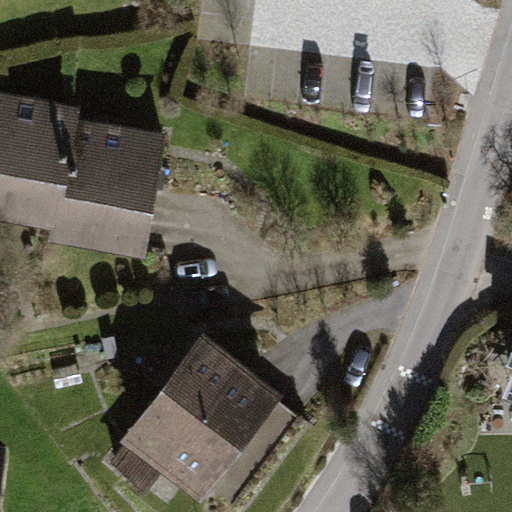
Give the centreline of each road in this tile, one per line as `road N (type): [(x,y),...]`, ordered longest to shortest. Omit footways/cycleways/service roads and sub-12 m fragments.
road 1 (residential): [(206,217),(285,242),(470,230)]
road 2 (residential): [(449,292),(338,511)]
road 3 (residential): [(301,349),(368,305),(449,292)]
road 4 (residential): [(511,98),(470,230)]
